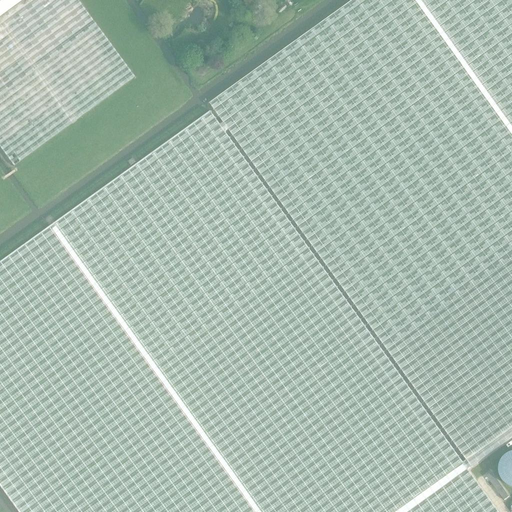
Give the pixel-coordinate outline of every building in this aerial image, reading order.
[(468,469),(471,467),(472,468),(511,439),(511,0),(354,0),(210,104),(224,123),(220,126),(210,113),(0,263),(0,484),(20,511),(499,511),(487,495),(468,469)] [(23,0),(8,11),(0,17),(0,147),(9,159),(14,166),(134,78),(99,30),(77,0),(23,0)] [(0,0),(0,17),(8,11),(23,0),(0,0)] [(247,2),(239,3),(240,11),(248,10),(247,2)] [(492,473),(487,476),(496,490),(501,486),(492,473)] [(496,490),(504,501),(509,497),(501,486),(496,490)]
